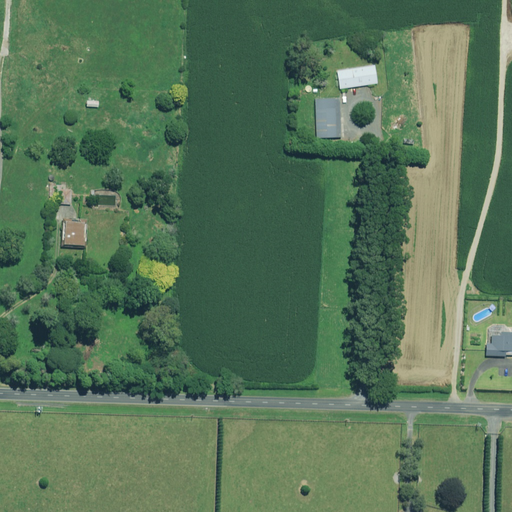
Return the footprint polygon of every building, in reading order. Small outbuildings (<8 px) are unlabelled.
[(378,84),(375,66),(338,71),(340,89),(378,84)] [(340,138),(339,99),(316,99),(317,138),(340,138)] [(72,190),(61,190),(61,205),(71,205),(72,190)] [(83,246),(84,223),(65,222),(64,245),(83,246)] [(507,356),(511,355),(511,332),(501,332),(501,336),(490,336),(489,344),(486,344),(486,356),(507,357),(507,356)]
